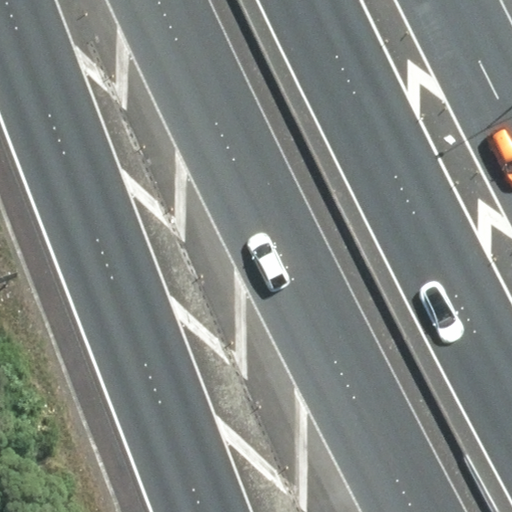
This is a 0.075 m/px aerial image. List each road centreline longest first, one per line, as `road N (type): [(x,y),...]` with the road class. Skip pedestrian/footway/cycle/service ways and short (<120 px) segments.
road 1 (motorway): [(421,511),(166,0)]
road 2 (motorway): [(213,511),(26,0)]
road 3 (motorway): [(309,0),(414,224),(511,406)]
road 4 (motorway): [(450,0),(511,121)]
